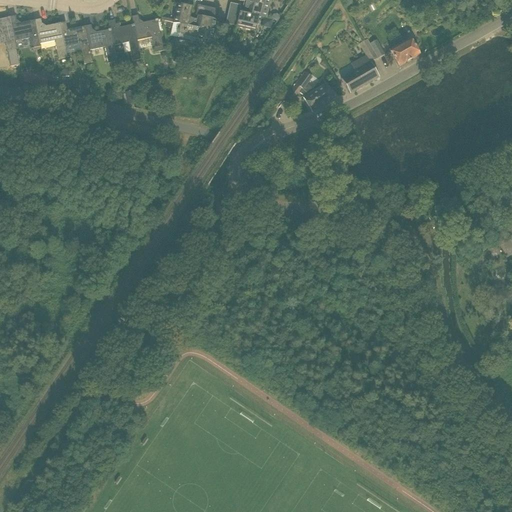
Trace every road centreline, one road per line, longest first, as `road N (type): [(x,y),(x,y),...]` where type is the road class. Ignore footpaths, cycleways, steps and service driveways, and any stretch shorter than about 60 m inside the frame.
road 1 (unclassified): [(511,425),(451,347),(411,238),(364,215),(254,201),(238,176),(244,157)]
road 2 (unclassified): [(244,157),(285,128),(350,105),(511,14)]
road 3 (residential): [(244,157),(200,132),(0,90)]
road 4 (track): [(9,511),(78,415),(120,384)]
